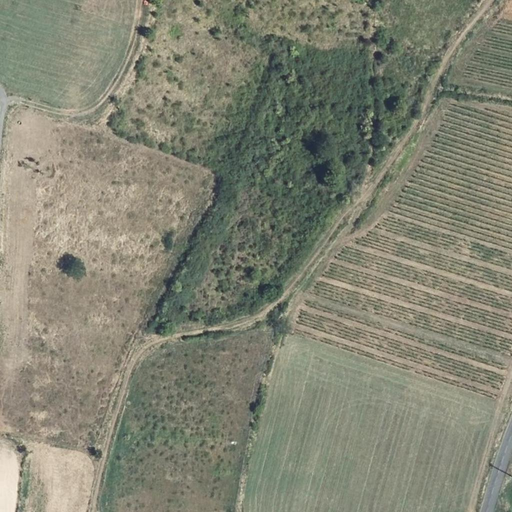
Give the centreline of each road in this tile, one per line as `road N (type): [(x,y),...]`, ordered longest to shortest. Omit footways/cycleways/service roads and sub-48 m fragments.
road 1 (track): [(91,511),(140,353),(155,341),(265,314),(293,287),(394,156),(490,0)]
road 2 (track): [(1,104),(70,115),(90,109),(131,49),(139,0)]
